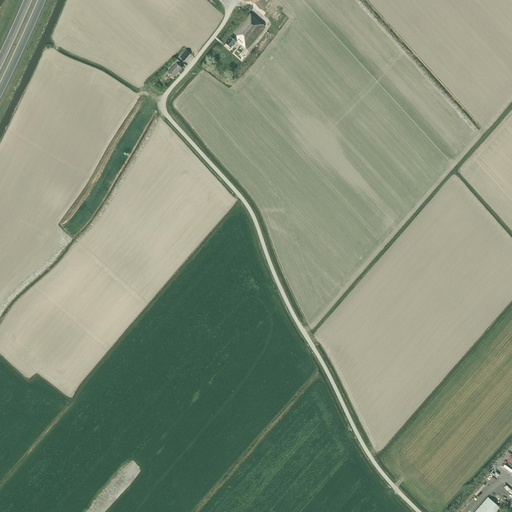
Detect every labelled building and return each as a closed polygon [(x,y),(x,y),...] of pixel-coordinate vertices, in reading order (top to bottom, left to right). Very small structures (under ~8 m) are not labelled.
[(225,44),(231,49),(237,41),(246,49),(265,26),(250,14),(233,33),(233,34),(230,37),(225,44)] [(191,54),(186,50),(179,58),(184,62),(191,54)] [(173,63),(175,65),(168,73),(173,78),(182,69),(179,67),(182,64),(177,59),(173,63)] [(511,452),(500,466),(511,477),(511,475),(511,452)] [(474,511),(495,511),(499,508),(488,498),(474,511)]
